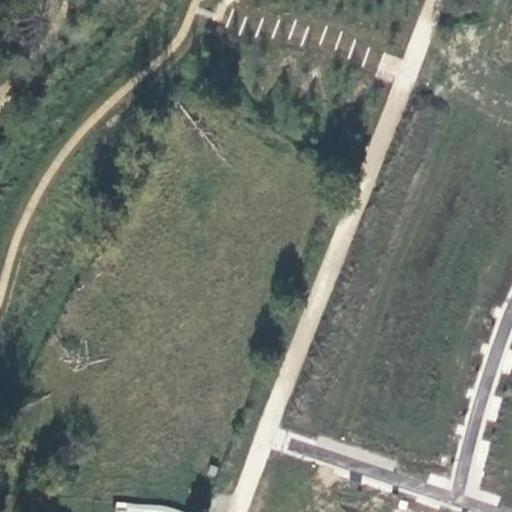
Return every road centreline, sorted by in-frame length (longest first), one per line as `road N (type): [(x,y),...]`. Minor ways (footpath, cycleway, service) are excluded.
road 1 (track): [(438,0),(226,511)]
road 2 (residential): [(511,320),(458,500)]
road 3 (residential): [(458,500),(292,445)]
